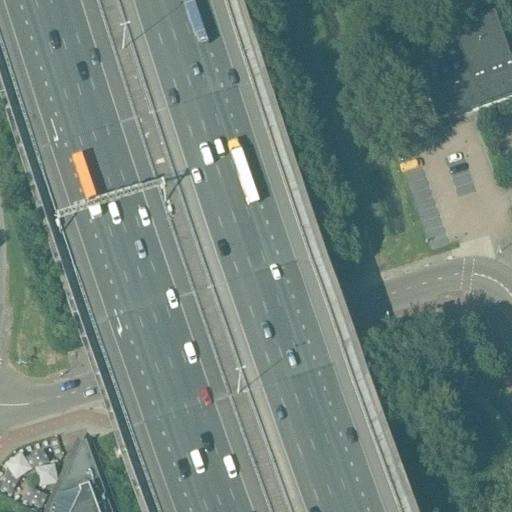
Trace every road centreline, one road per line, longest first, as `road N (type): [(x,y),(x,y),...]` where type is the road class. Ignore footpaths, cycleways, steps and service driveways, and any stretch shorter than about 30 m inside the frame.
road 1 (motorway): [(335,511),(161,0)]
road 2 (motorway): [(49,0),(222,511)]
road 3 (tertiary): [(0,406),(42,402),(337,311)]
road 4 (tertiary): [(511,300),(476,274),(337,311)]
